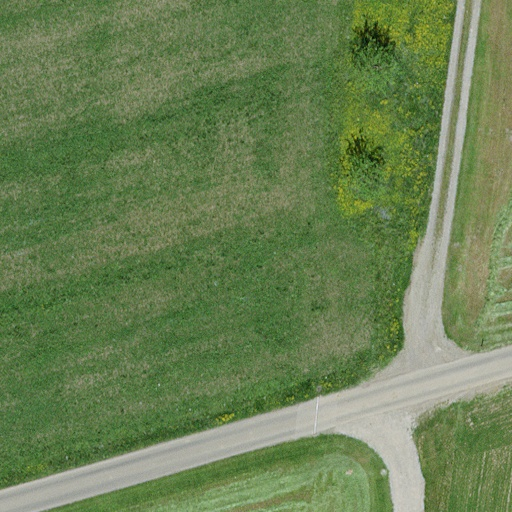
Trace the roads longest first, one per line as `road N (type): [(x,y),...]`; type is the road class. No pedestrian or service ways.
road 1 (unclassified): [(511,359),(0,506)]
road 2 (track): [(482,0),(419,511)]
